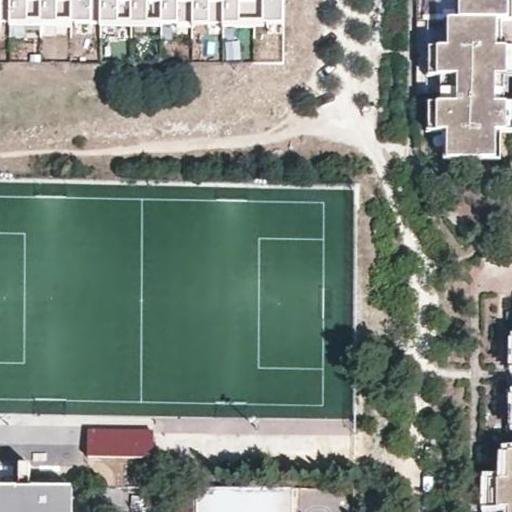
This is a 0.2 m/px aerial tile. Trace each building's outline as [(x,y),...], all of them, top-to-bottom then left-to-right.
[(0,0),(0,18),(284,17),(284,10),(291,10),(290,0),(0,0)] [(492,71),(503,72),(511,72),(511,41),(501,42),(502,16),(510,16),(510,0),(454,0),(454,12),(448,12),(447,41),(427,41),(426,69),(442,69),(441,97),(426,97),(425,126),(446,127),(446,153),(500,154),(501,153),(502,128),(511,128),(511,99),(502,100),(492,99),(492,71)] [(502,100),(503,72),(492,71),(492,99),(502,100)] [(511,511),(511,337),(511,364),(511,365),(511,364),(511,390),(510,391),(509,420),(511,419),(511,475),(500,475),(499,504),(511,504),(511,511)] [(155,458),(156,434),(154,432),(91,432),(90,433),(89,456),(155,458)] [(0,511),(72,511),(73,488),(0,487),(0,511)] [(292,511),(292,489),(199,489),(198,511),(292,511)]
